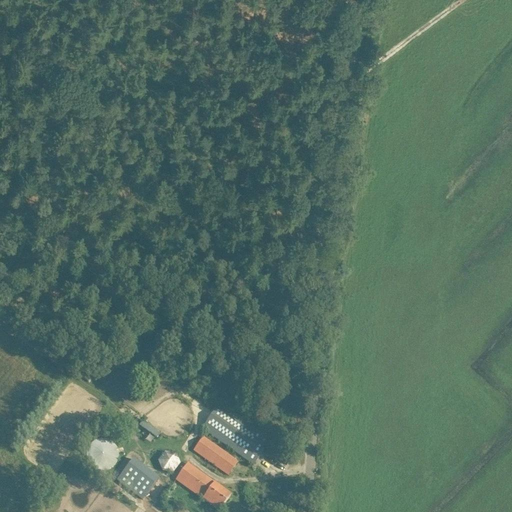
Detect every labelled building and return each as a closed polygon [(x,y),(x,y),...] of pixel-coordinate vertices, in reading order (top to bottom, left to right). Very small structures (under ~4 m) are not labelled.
[(270,441),(219,405),(202,429),(253,466),(270,441)] [(136,425),(154,439),(159,434),(140,420),(136,425)] [(228,476),(237,462),(203,438),(194,451),(228,476)] [(102,441),(101,441),(100,441),(98,441),(97,441),(96,442),(94,442),(93,443),(92,444),(91,445),(90,446),(89,447),(88,448),(88,449),(87,451),(87,452),(86,453),(86,455),(86,456),(86,457),(86,459),(86,460),(87,461),(87,463),(88,464),(88,465),(89,466),(90,467),(91,468),(92,469),(93,470),(95,471),(96,471),(97,472),(99,472),(100,472),(101,472),(103,472),(104,472),(105,472),(107,472),(108,471),(109,471),(111,470),(112,469),(113,468),(114,467),(115,466),(115,465),(116,464),(117,462),(117,461),(117,460),(118,458),(118,457),(118,456),(118,454),(117,453),(117,451),(117,450),(116,449),(115,448),(114,447),(113,446),(112,445),(111,444),(110,443),(109,442),(108,442),(106,441),(105,441),(104,441),(102,441)] [(175,454),(164,453),(157,461),(162,472),(173,473),(180,464),(175,454)] [(143,498),(155,474),(127,460),(115,484),(143,498)] [(231,495),(188,464),(176,481),(219,511),(231,495)]
